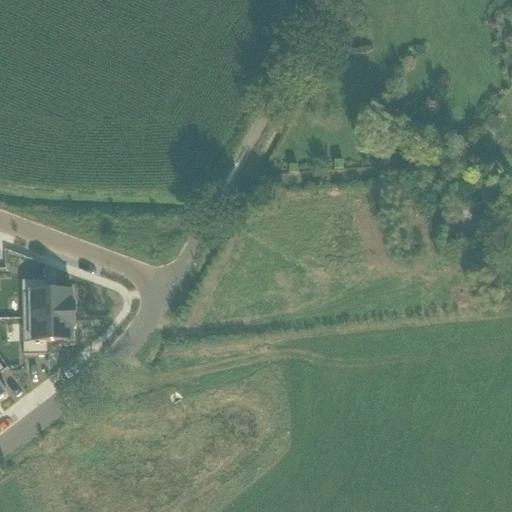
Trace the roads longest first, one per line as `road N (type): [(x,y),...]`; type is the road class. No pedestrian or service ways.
road 1 (residential): [(166,289),(327,0)]
road 2 (residential): [(0,446),(98,369),(166,289)]
road 3 (residential): [(166,289),(0,224)]
